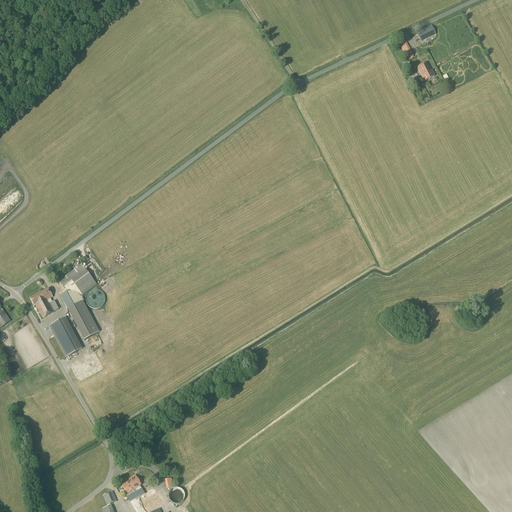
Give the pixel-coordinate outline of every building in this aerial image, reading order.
[(431,26),(416,33),(421,41),(436,35),(431,25),(431,26)] [(406,41),(399,44),(399,45),(404,55),(405,54),(408,61),(414,58),(406,41)] [(431,71),(426,62),(417,68),(422,76),(421,76),(424,82),(435,76),(432,70),(431,71)] [(72,307),(89,338),(99,332),(89,313),(83,301),(84,301),(81,296),(96,285),(81,264),(58,281),(73,300),(75,305),(73,306),(72,307)] [(54,312),(49,304),(52,302),(50,299),(52,298),(48,289),(30,298),(33,305),(35,304),(42,318),(54,312)] [(95,309),(96,309),(98,309),(100,308),(101,307),(102,306),(103,305),(104,304),(105,302),(105,300),(105,299),(104,297),(104,296),(103,294),(102,293),(101,292),(99,291),(98,290),(96,290),(95,290),(93,290),(91,291),(90,292),(89,292),(88,294),(87,295),(86,296),(86,298),(86,300),(86,301),(86,303),(87,304),(88,306),(89,307),(90,308),(92,309),(93,309),(95,309)] [(0,322),(3,327),(10,322),(0,308),(0,307),(0,322)] [(66,358),(82,349),(65,318),(49,326),(66,358)] [(134,494),(142,489),(140,486),(141,485),(139,482),(140,481),(138,478),(137,478),(136,476),(130,479),(131,481),(130,481),(132,484),(129,486),(134,494)] [(166,489),(173,488),(171,479),(164,480),(166,489)] [(142,489),(134,494),(129,486),(132,484),(130,481),(122,486),(126,493),(126,494),(135,511),(159,511),(158,510),(154,511),(150,511),(163,505),(156,493),(153,494),(151,490),(144,493),(142,489)] [(176,504),(178,504),(179,504),(180,503),(181,503),(182,502),(183,501),(184,500),(184,499),(184,497),(184,496),(184,495),(184,494),(184,493),(183,491),(182,491),(181,490),(180,489),(179,489),(178,488),(176,488),(175,488),(174,489),(173,489),(172,490),(171,491),(170,491),(169,493),(169,494),(168,495),(168,496),(168,497),(169,499),(169,500),(170,501),(171,502),(172,503),(173,503),(174,504),(175,504),(176,504)] [(107,506),(116,502),(112,492),(103,496),(107,506)]
